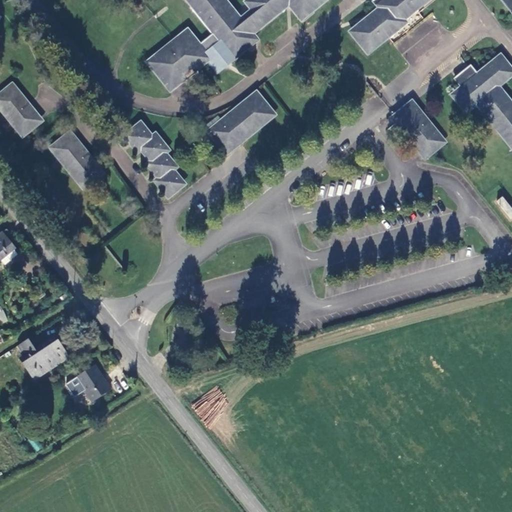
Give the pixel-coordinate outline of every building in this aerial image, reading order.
[(150,64),(170,89),(182,80),(181,78),(194,67),(196,69),(208,60),(217,71),(243,50),(239,44),(289,3),(301,18),(321,2),(319,0),(250,0),(248,3),(254,10),(240,22),(222,0),(188,0),(216,34),(199,47),(187,33),(175,43),(176,45),(163,56),(161,54),(150,64)] [(387,3),(358,28),(359,30),(353,34),(358,41),(360,41),(360,42),(359,43),(360,43),(361,43),(362,44),(361,44),(367,52),(397,28),(395,25),(425,0),(386,0),(385,1),(387,3)] [(465,87),(454,96),(463,108),(474,100),(511,146),(511,106),(494,83),(510,70),(500,58),(475,78),(477,80),(466,89),(465,87)] [(0,97),(0,107),(22,136),(40,122),(35,116),(33,116),(26,107),(27,106),(12,88),(0,97)] [(263,103),(256,95),(230,116),(231,117),(229,119),(227,116),(221,120),(223,121),(211,131),(210,132),(224,149),(237,139),(240,142),(273,115),(266,106),(265,107),(262,104),(263,103)] [(426,121),(415,108),(397,123),(403,130),(404,129),(408,134),(406,134),(421,151),(422,149),(427,155),(443,142),(431,128),(430,129),(424,121),(426,121)] [(206,125),(211,131),(223,121),(221,120),(217,116),(206,125)] [(140,126),(126,137),(131,142),(132,142),(134,144),(133,145),(138,151),(141,148),(147,154),(147,153),(150,156),(148,157),(153,162),(149,165),(153,171),(155,170),(157,172),(155,173),(160,179),(157,182),(162,188),(163,188),(165,190),(164,191),(168,196),(183,185),(176,177),(175,177),(170,172),(173,169),(169,163),(170,161),(163,154),(167,150),(160,143),(159,143),(154,137),(150,140),(146,135),(147,134),(140,126)] [(83,188),(101,174),(83,151),(81,152),(74,142),(75,141),(70,135),(52,149),(83,188)] [(497,203),(511,220),(511,219),(511,210),(502,198),(497,203)] [(7,228),(0,233),(0,261),(5,265),(18,254),(14,249),(15,248),(8,239),(12,235),(7,228)] [(38,348),(30,338),(17,346),(27,361),(23,364),(34,380),(69,356),(56,337),(38,348)] [(73,371),(77,377),(95,365),(91,360),(73,371)] [(95,365),(77,377),(66,385),(74,397),(85,390),(93,402),(111,390),(95,365)]
